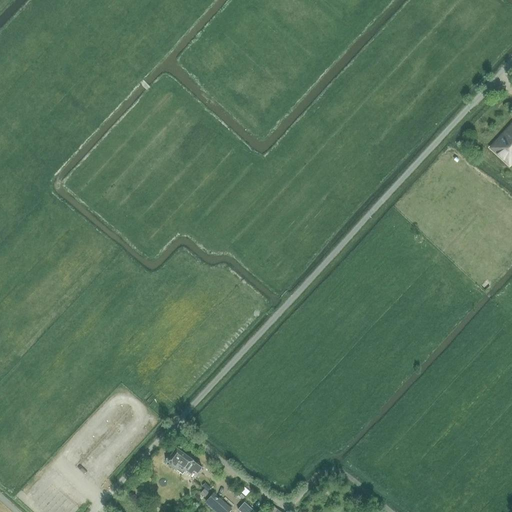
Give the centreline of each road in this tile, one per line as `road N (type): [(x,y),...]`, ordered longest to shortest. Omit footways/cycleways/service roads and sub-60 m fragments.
road 1 (unclassified): [(174,425),(511,60)]
road 2 (residential): [(391,511),(333,469),(282,502),(174,425)]
